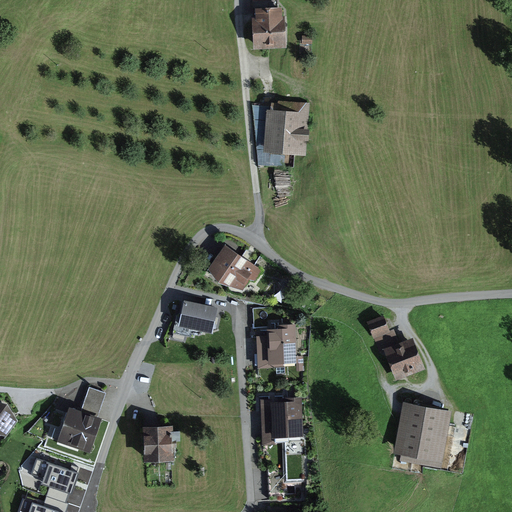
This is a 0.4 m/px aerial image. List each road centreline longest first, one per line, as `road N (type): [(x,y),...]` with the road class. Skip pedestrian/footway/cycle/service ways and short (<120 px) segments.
road 1 (residential): [(169,289),(196,237),(222,227),(308,279),(378,301),(511,293)]
road 2 (residential): [(169,289),(226,299),(236,309),(249,511)]
road 3 (residential): [(85,511),(169,289)]
